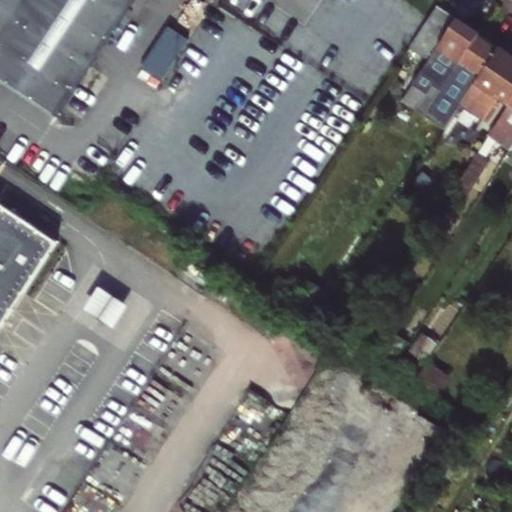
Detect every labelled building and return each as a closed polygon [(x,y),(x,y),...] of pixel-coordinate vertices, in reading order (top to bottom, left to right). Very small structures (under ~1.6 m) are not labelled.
[(135,0),(0,0),(0,75),(60,115),(110,39),(125,16),(135,0)] [(443,89),(482,31),(443,4),(414,47),(432,59),(406,96),(420,106),(432,89),(435,84),(443,89)] [(141,26),(125,16),(110,39),(125,49),(141,26)] [(165,78),(192,37),(172,24),(145,65),(165,78)] [(469,91),(501,44),(482,31),(443,89),(439,95),(451,104),(457,96),(463,87),(469,91)] [(511,102),(511,51),(501,44),(469,91),(463,101),(485,113),(498,94),(511,103),(511,102)] [(439,95),(443,89),(435,84),(432,89),(439,95)] [(463,101),(469,91),(463,87),(457,96),(463,101)] [(511,150),(511,102),(511,103),(490,135),(505,145),(511,150)] [(478,153),(493,162),(505,145),(490,135),(478,153)] [(493,162),(478,153),(461,178),(475,188),(493,162)] [(467,200),(475,188),(461,178),(454,190),(467,200)] [(0,332),(61,241),(0,200),(0,332)] [(303,300),(322,313),(334,294),(315,281),(303,300)] [(417,382),(438,396),(452,375),(431,360),(417,382)]
